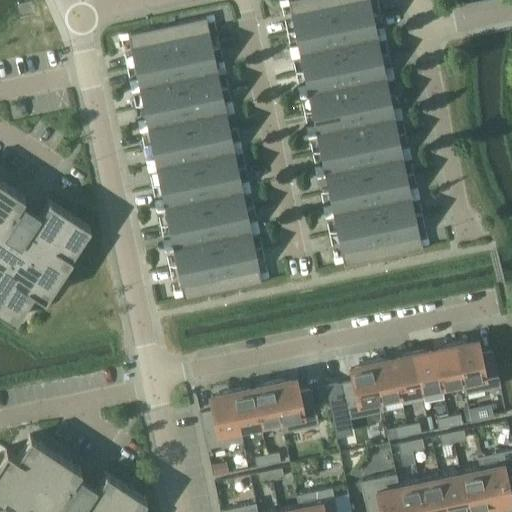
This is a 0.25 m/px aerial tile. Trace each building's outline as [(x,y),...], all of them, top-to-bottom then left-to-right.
[(300,29),(333,22),(328,0),(288,0),(291,14),(296,13),(300,29)] [(328,0),(333,22),(367,15),(363,0),(328,0)] [(333,22),(338,43),(377,35),(375,29),(370,30),(367,15),(333,22)] [(173,55),(207,48),(203,32),(209,31),(206,16),(167,24),(173,55)] [(299,51),(338,43),(333,22),(300,29),(303,45),(298,46),(299,51)] [(140,62),(173,55),(167,24),(128,33),(131,48),(136,46),(140,62)] [(338,43),(342,63),(375,56),(373,42),(378,41),(377,35),(338,43)] [(308,70),(342,63),(338,43),(299,51),(300,57),(305,56),(308,70)] [(210,64),(207,48),(173,55),(178,77),(217,69),(215,63),(210,64)] [(139,85),(178,77),(173,55),(140,62),(143,78),(138,79),(139,85)] [(342,63),(346,83),(385,75),(384,69),(378,70),(375,56),(342,63)] [(307,91),(346,83),(342,63),(308,70),(311,84),(306,86),(307,91)] [(182,97),(215,90),(212,76),(218,74),(217,69),(178,77),(182,97)] [(346,83),(350,103),(384,96),(381,82),(386,81),(385,75),(346,83)] [(148,104),(182,97),(178,77),(139,85),(140,91),(145,90),(148,104)] [(317,110),(350,103),(346,83),(307,91),(308,97),(314,96),(317,110)] [(218,104),(215,90),(182,97),(186,117),(225,109),(224,103),(218,104)] [(350,103),(355,123),(393,115),(392,109),(387,110),(384,96),(350,103)] [(147,125),(186,117),(182,97),(148,104),(151,118),(146,119),(147,125)] [(316,131),(355,123),(350,103),(317,110),(320,124),(314,125),(316,131)] [(226,114),(225,109),(186,117),(190,137),(224,130),(221,116),(226,114)] [(355,123),(359,143),(392,136),(389,122),(395,121),(393,115),(355,123)] [(157,144),(190,137),(186,117),(147,125),(148,131),(154,130),(157,144)] [(325,150),(359,143),(355,123),(316,131),(317,137),(322,136),(325,150)] [(224,130),(190,137),(194,157),(233,149),(232,143),(227,144),(224,130)] [(359,143),(363,163),(402,155),(401,149),(395,150),(392,136),(359,143)] [(155,165),(194,157),(190,137),(157,144),(160,158),(154,159),(155,165)] [(323,165),(324,171),(363,163),(359,143),(325,150),(328,164),(323,165)] [(235,154),(233,149),(194,157),(199,177),(232,170),(229,155),(235,154)] [(363,163),(367,183),(401,176),(398,162),(403,161),(402,155),(363,163)] [(165,184),(199,177),(194,157),(155,165),(157,171),(162,170),(165,184)] [(334,190),(367,183),(363,163),(324,171),(325,177),(331,176),(334,190)] [(232,170),(199,177),(203,197),(242,188),(241,183),(235,184),(232,170)] [(367,183),(371,203),(410,195),(409,189),(404,190),(401,176),(367,183)] [(164,205),(203,197),(199,177),(165,184),(168,198),(163,199),(164,205)] [(89,224),(76,215),(48,197),(38,213),(20,201),(24,195),(0,179),(0,309),(14,318),(33,289),(44,296),(71,254),(70,253),(89,224)] [(332,211),(371,203),(367,183),(334,190),(337,204),(331,205),(332,211)] [(243,194),(242,188),(203,197),(207,217),(241,210),(238,195),(243,194)] [(371,203),(376,225),(409,218),(406,202),(411,201),(410,195),(371,203)] [(174,224),(207,217),(203,197),(164,205),(165,211),(171,210),(174,224)] [(342,232),(376,225),(371,203),(332,211),(334,217),(339,216),(342,232)] [(241,210),(207,217),(211,237),(250,228),(249,223),(244,224),(241,210)] [(172,245),(211,237),(207,217),(174,224),(176,238),(171,239),(172,245)] [(409,218),(376,225),(382,256),(421,247),(418,232),(413,234),(409,218)] [(343,264),(382,256),(376,225),(342,232),(346,248),(340,249),(343,264)] [(251,234),(250,228),(211,237),(216,258),(249,251),(246,235),(251,234)] [(182,265),(216,258),(211,237),(172,245),(174,251),(179,249),(182,265)] [(249,251),(216,258),(222,289),(261,281),(258,266),(253,267),(249,251)] [(183,297),(222,289),(216,258),(182,265),(186,281),(180,282),(183,297)] [(465,392),(500,384),(493,350),(479,353),(477,341),(468,343),(467,339),(454,342),(462,380),(465,392)] [(442,384),(462,380),(454,342),(441,344),(442,348),(435,350),(442,384)] [(422,388),(442,384),(435,350),(426,352),(426,348),(414,350),(422,388)] [(400,393),(422,388),(414,350),(400,353),(401,357),(393,359),(400,393)] [(384,356),(371,359),(379,397),(400,393),(393,359),(385,360),(384,356)] [(339,382),(325,385),(336,434),(350,432),(347,416),(382,409),(379,397),(371,359),(359,362),(359,366),(351,368),(353,379),(339,382)] [(273,380),(281,418),(283,430),(318,422),(311,388),(298,391),(295,379),(286,381),(286,377),(273,380)] [(260,422),(281,418),(273,380),(260,383),(260,387),(253,388),(260,422)] [(245,386),(232,388),(240,427),(260,422),(253,388),(246,389),(245,386)] [(212,409),(199,412),(206,446),(242,438),(240,427),(232,388),(218,391),(219,395),(210,397),(212,409)] [(485,404),(468,407),(470,420),(487,417),(485,404)] [(460,412),(448,415),(450,424),(462,422),(460,412)] [(448,415),(436,417),(438,427),(450,424),(448,415)] [(419,421),(407,423),(409,433),(421,430),(419,421)] [(407,423),(395,426),(397,435),(409,433),(407,423)] [(463,429),(452,431),(453,440),(465,438),(463,429)] [(452,431),(440,433),(442,442),(453,440),(452,431)] [(135,511),(146,497),(133,488),(105,470),(95,486),(76,474),(81,467),(29,434),(16,454),(5,447),(0,455),(0,511),(135,511)] [(422,437),(410,439),(412,449),(424,447),(422,437)] [(410,439),(399,441),(400,451),(412,449),(410,439)] [(511,447),(478,454),(480,466),(488,504),(501,501),(500,498),(509,496),(507,484),(511,482),(511,447)] [(278,450),(267,453),(269,462),(280,460),(278,450)] [(267,453),(255,455),(257,465),(269,462),(267,453)] [(226,461),(211,464),(213,474),(228,471),(226,461)] [(281,466),(270,469),(272,478),(283,476),(281,466)] [(480,466),(459,470),(467,505),(474,503),(475,507),(488,504),(480,466)] [(270,469),(258,471),(260,481),(272,478),(270,469)] [(459,470),(439,474),(446,511),(450,511),(460,510),(459,506),(467,505),(459,470)] [(403,511),(397,483),(395,472),(360,479),(366,511),(373,511),(380,511),(403,511)] [(446,511),(439,474),(418,479),(425,511),(431,511),(433,511),(446,511)] [(425,511),(418,479),(397,483),(403,511),(425,511)] [(296,492),(298,504),(300,511),(336,511),(334,496),(331,485),(296,492)] [(351,511),(348,493),(334,496),(336,511),(351,511)] [(257,511),(255,501),(219,509),(220,511),(257,511)]
